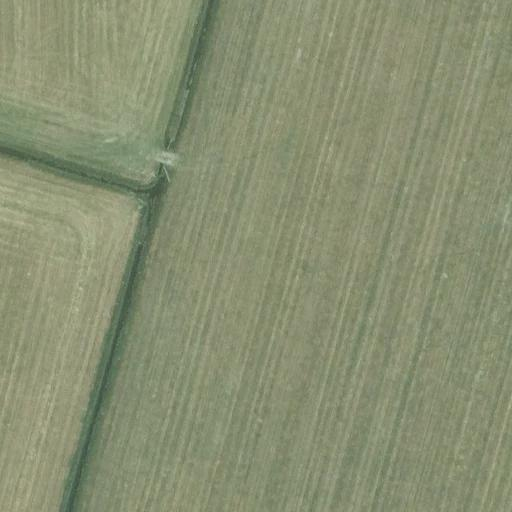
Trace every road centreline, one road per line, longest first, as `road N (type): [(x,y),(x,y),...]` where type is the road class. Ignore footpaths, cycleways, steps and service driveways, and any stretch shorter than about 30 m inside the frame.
road 1 (track): [(219,218),(187,163),(511,68)]
road 2 (track): [(0,115),(187,163)]
